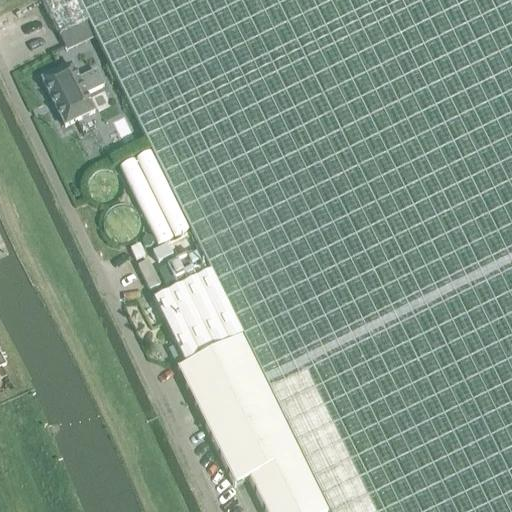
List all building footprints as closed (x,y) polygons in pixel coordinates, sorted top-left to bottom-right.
[(76,0),(46,0),(41,2),(65,50),(94,36),(76,0)] [(511,511),(511,0),(76,0),(94,36),(128,107),(152,155),(211,275),(153,304),(185,369),(177,373),(234,490),(249,483),(263,511),(511,511)] [(71,68),(42,83),(65,130),(94,115),(86,98),(104,89),(96,74),(79,83),(71,68)] [(139,247),(130,251),(136,264),(145,259),(139,247)] [(197,256),(158,275),(167,295),(206,275),(197,256)] [(160,289),(148,264),(137,270),(149,294),(160,289)]
